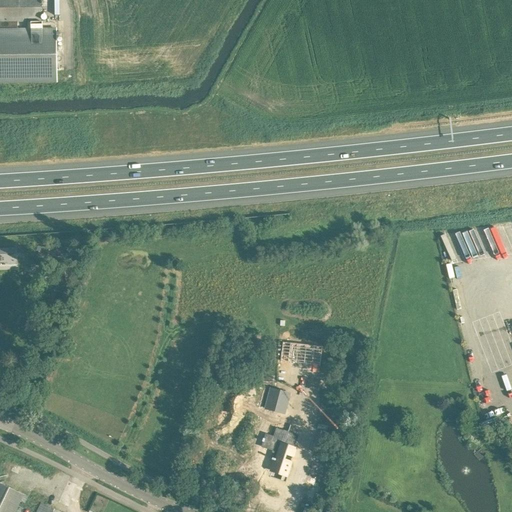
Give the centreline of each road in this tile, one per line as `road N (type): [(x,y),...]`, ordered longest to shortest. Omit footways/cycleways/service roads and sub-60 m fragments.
road 1 (motorway): [(511,133),(0,181)]
road 2 (motorway): [(0,207),(511,159)]
road 3 (tertiary): [(186,511),(0,423)]
